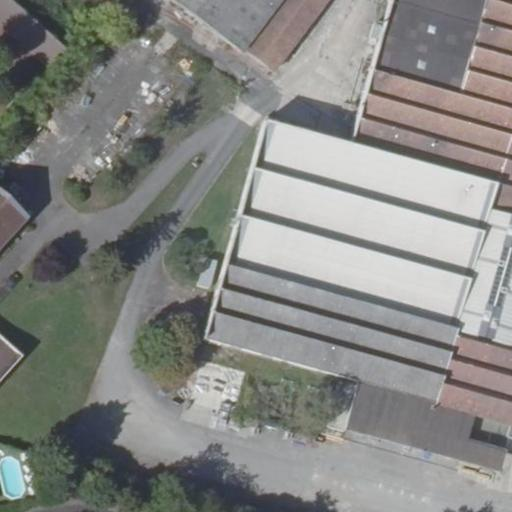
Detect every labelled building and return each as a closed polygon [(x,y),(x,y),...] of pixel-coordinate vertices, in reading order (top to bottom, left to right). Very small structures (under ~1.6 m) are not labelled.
[(9,0),(2,0),(0,2),(0,27),(48,71),(66,50),(9,0)] [(171,0),(171,1),(241,53),(281,0),(171,0)] [(507,439),(510,429),(511,429),(511,0),(389,0),(348,146),(263,122),(201,340),(340,379),(326,428),(343,432),(356,383),(473,415),(466,441),(503,451),(507,439)] [(0,198),(0,245),(23,220),(0,198)] [(217,262),(205,259),(197,286),(209,289),(217,262)] [(0,380),(21,357),(0,337),(0,380)] [(497,475),(503,451),(466,441),(473,415),(356,383),(343,432),(497,475)]
